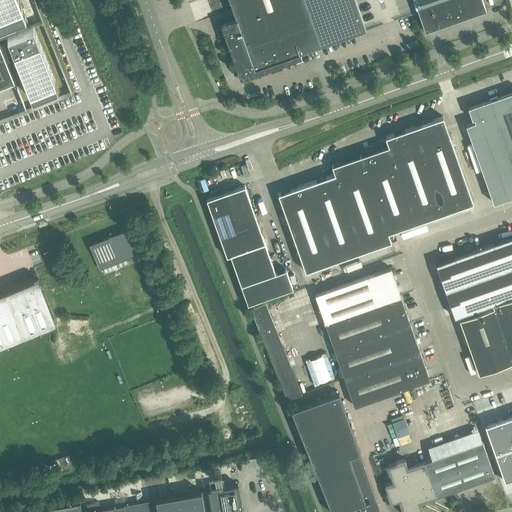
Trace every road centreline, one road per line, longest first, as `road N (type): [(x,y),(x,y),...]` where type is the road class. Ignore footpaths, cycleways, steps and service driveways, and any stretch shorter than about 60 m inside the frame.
road 1 (unclassified): [(201,154),(511,49)]
road 2 (unclassified): [(511,212),(413,249),(462,391),(511,375)]
road 3 (unclassified): [(0,225),(201,154)]
road 4 (unclassified): [(201,154),(145,0)]
